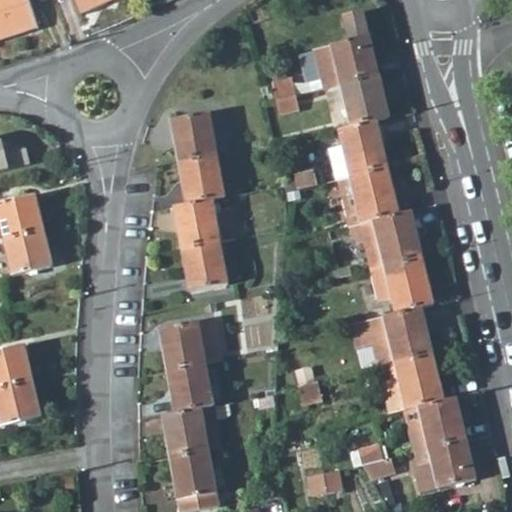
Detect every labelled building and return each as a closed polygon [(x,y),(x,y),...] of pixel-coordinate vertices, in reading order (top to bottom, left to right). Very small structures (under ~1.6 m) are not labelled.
[(0,0),(0,40),(36,28),(27,0),(0,0)] [(72,0),(79,15),(111,0),(72,0)] [(367,32),(314,45),(324,87),(340,83),(377,74),(367,32)] [(314,89),(324,87),(314,45),(305,47),(314,89)] [(340,83),(350,124),(375,119),(387,116),(377,74),(340,83)] [(273,99),(293,94),(290,80),(269,85),(272,99),(273,99)] [(297,108),(293,94),(273,99),(276,113),(297,108)] [(215,154),(206,109),(169,117),(177,161),(215,154)] [(375,119),(350,124),(336,128),(340,143),(329,146),(336,176),(386,165),(375,119)] [(0,172),(34,166),(27,131),(0,136),(0,172)] [(177,161),(186,203),(210,199),(223,196),(215,154),(177,161)] [(316,180),(312,165),(293,169),(297,185),(316,180)] [(359,222),(397,213),(386,165),(336,176),(347,225),(359,222)] [(0,223),(5,241),(44,232),(35,194),(0,202),(0,223)] [(173,206),(180,248),(218,241),(234,238),(229,211),(213,214),(210,199),(186,203),(173,206)] [(397,213),(359,222),(369,269),(420,257),(409,210),(397,213)] [(13,276),(52,267),(44,232),(5,241),(13,276)] [(218,241),(180,248),(188,290),(226,283),(218,241)] [(420,257),(369,269),(368,270),(375,299),(390,296),(394,313),(418,307),(431,304),(420,257)] [(371,343),(376,366),(429,353),(418,307),(394,313),(366,319),(371,343)] [(161,327),(169,370),(206,363),(223,360),(215,317),(161,327)] [(371,343),(366,319),(349,323),(354,347),(371,343)] [(25,346),(0,352),(0,391),(34,383),(25,346)] [(429,353),(376,366),(387,411),(415,405),(440,398),(429,353)] [(215,405),(206,363),(169,370),(176,412),(215,405)] [(320,379),(299,384),(303,400),(323,396),(320,379)] [(34,383),(0,391),(0,415),(3,429),(42,419),(34,383)] [(275,410),(276,394),(257,398),(260,412),(275,410)] [(425,447),(463,439),(453,396),(440,398),(415,405),(425,447)] [(215,405),(176,412),(163,414),(172,457),(210,450),(224,448),(215,405)] [(472,479),(463,439),(425,447),(429,463),(414,467),(419,492),(472,479)] [(366,461),(362,445),(343,450),(347,466),(362,462),(366,461)] [(411,451),(414,467),(429,463),(425,447),(411,451)] [(182,510),(220,503),(210,450),(172,457),(182,510)] [(505,457),(497,459),(502,480),(506,479),(511,478),(505,457)] [(366,461),(362,462),(370,476),(385,472),(382,458),(366,461)] [(324,471),(327,489),(341,486),(337,468),(324,471)] [(309,475),(313,492),(327,489),(324,471),(309,475)]
